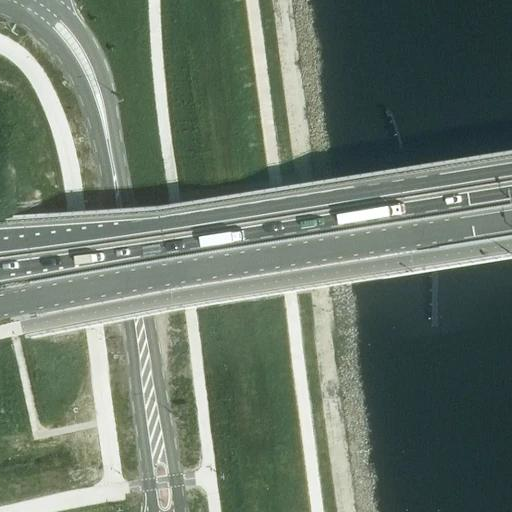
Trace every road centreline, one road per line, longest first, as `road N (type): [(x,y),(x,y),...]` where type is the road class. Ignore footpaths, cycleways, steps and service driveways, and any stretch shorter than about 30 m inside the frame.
road 1 (unclassified): [(0,306),(511,221)]
road 2 (trunk): [(0,269),(511,192)]
road 3 (trunk): [(511,169),(0,245)]
road 4 (primary): [(177,511),(114,179)]
road 5 (primary): [(114,179),(153,511)]
road 6 (primary): [(108,139),(107,91),(95,58),(49,4)]
road 7 (primary): [(25,16),(55,41),(108,139)]
